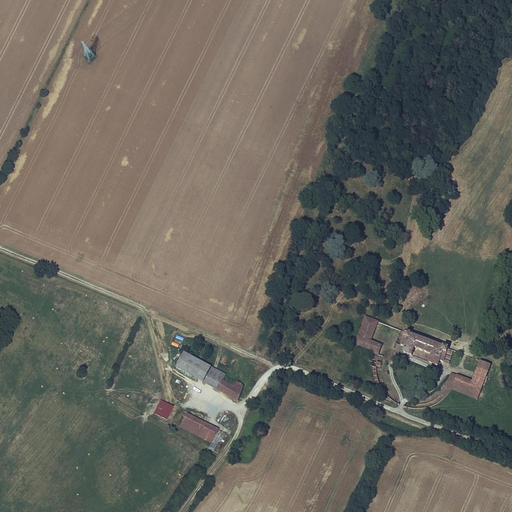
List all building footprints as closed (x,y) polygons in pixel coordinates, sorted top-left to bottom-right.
[(379,321),(365,316),(355,345),(374,352),(374,354),(379,355),(383,345),(372,341),(379,322),(379,321)] [(405,347),(403,352),(412,356),(415,348),(431,355),(428,363),(438,367),(440,361),(449,364),(454,351),(449,349),(449,347),(444,345),(443,346),(411,334),(411,333),(406,330),(405,332),(401,331),(396,344),(405,347)] [(176,368),(204,383),(212,368),(185,353),(176,368)] [(477,400),(491,365),(480,361),(472,380),(457,375),(457,376),(451,373),(446,386),(444,391),(442,394),(445,397),(448,394),(451,390),(477,400)] [(218,391),(224,381),(227,375),(213,367),(212,368),(204,383),(218,391)] [(224,381),(218,391),(238,403),(245,386),(236,381),(234,387),(224,381)] [(153,414),(165,421),(173,407),(160,401),(153,414)] [(187,413),(182,422),(190,427),(188,432),(195,436),(202,421),(187,413)] [(202,421),(195,436),(211,444),(219,430),(202,421)] [(190,427),(182,422),(179,427),(188,432),(190,427)]
